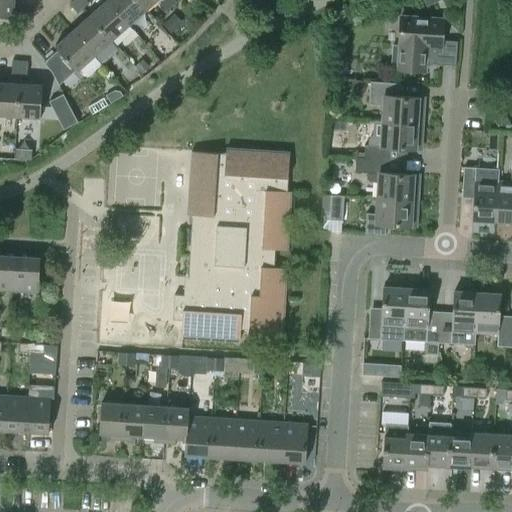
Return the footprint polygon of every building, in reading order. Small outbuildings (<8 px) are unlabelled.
[(13,14),(13,0),(0,0),(0,16),(13,17),(14,14),(13,14)] [(83,8),(76,0),(73,0),(69,4),(77,13),(83,8)] [(136,0),(108,0),(107,1),(129,25),(145,10),(136,0)] [(136,0),(145,10),(157,0),(136,0)] [(112,40),(129,25),(107,1),(90,16),(112,40)] [(95,55),(112,40),(90,16),(73,31),(95,55)] [(426,64),(432,65),(456,66),(457,42),(442,41),(443,19),(401,16),(398,47),(397,48),(396,48),(395,50),(394,51),(393,53),(393,54),(392,56),(392,57),(392,58),(393,60),(393,61),(394,63),(395,64),(396,66),(397,67),(397,70),(425,72),(426,64)] [(79,70),(95,55),(73,31),(57,45),(57,44),(55,46),(77,72),(79,70)] [(51,71),(57,66),(50,58),(44,63),(51,71)] [(11,73),(20,74),(20,62),(12,61),(11,73)] [(28,62),(20,62),(20,74),(27,74),(28,62)] [(0,115),(17,116),(19,83),(0,82),(0,115)] [(382,122),(421,124),(423,98),(424,98),(392,96),(393,83),(370,82),(368,105),(383,106),(382,121),(382,122)] [(40,85),(19,83),(17,116),(38,118),(41,118),(43,84),(40,84),(40,85)] [(364,145),(364,153),(358,153),(357,158),(388,160),(388,148),(420,150),(421,124),(382,122),(382,121),(374,121),(373,135),(369,139),(369,145),(364,145)] [(227,154),(191,152),(188,215),(198,216),(197,229),(192,229),(189,277),(194,277),(193,297),(174,296),(172,320),(183,320),(182,336),(210,337),(240,339),(240,329),(249,330),(248,339),(283,341),(287,269),(273,268),(274,249),(287,250),(291,192),(288,192),(290,152),(227,148),(227,154)] [(378,182),(377,198),(417,201),(418,175),(387,173),(388,160),(357,158),(356,158),(355,172),(368,173),(368,178),(371,182),(378,182)] [(472,220),(496,222),(499,182),(497,182),(498,170),(463,167),(462,193),(474,193),(472,220)] [(509,183),(499,182),(496,222),(511,222),(511,170),(510,170),(509,183)] [(329,220),(342,221),(344,196),(331,195),(329,220)] [(417,201),(377,198),(376,214),(366,213),(365,234),(385,235),(385,225),(415,227),(417,201)] [(18,257),(0,255),(0,290),(16,291),(18,257)] [(40,258),(18,257),(16,291),(38,293),(40,258)] [(402,341),(404,328),(406,289),(383,287),(381,314),(369,313),(368,339),(402,341)] [(425,342),(438,343),(440,318),(428,317),(430,290),(406,289),(404,328),(426,330),(425,342)] [(438,343),(450,344),(474,345),(475,333),(477,293),(454,291),(452,318),(440,318),(438,343)] [(496,346),(509,347),(511,322),(499,321),(500,294),(477,293),(475,333),(497,334),(496,346)] [(13,337),(13,327),(1,327),(0,336),(13,337)] [(13,327),(13,337),(26,338),(26,328),(13,327)] [(31,353),(32,344),(19,343),(18,352),(31,353)] [(32,344),(31,353),(44,354),(44,345),(32,344)] [(126,366),(126,353),(118,353),(117,366),(126,366)] [(126,353),(126,366),(134,367),(135,354),(126,353)] [(169,369),(170,356),(161,355),(160,368),(169,369)] [(170,356),(169,369),(178,369),(178,356),(170,356)] [(214,371),(215,358),(206,358),(206,371),(214,371)] [(215,358),(214,371),(223,372),(224,359),(215,358)] [(263,361),(254,361),(254,373),(262,374),(263,361)] [(262,374),(264,374),(271,374),(272,362),(263,361),(262,374)] [(302,376),(311,377),(320,377),(321,365),(303,363),(302,376)] [(381,382),(380,396),(410,398),(411,383),(381,382)] [(419,394),(431,395),(432,385),(420,385),(419,394)] [(432,385),(431,395),(443,395),(443,386),(432,385)] [(462,397),(474,397),(475,388),(463,387),(462,397)] [(475,388),(474,397),(486,398),(487,389),(475,388)] [(5,430),(26,432),(28,397),(7,396),(5,430)] [(51,398),(28,397),(26,432),(49,433),(51,398)] [(110,439),(121,440),(123,404),(101,403),(99,434),(110,434),(110,439)] [(145,405),(123,404),(121,440),(132,441),(132,436),(143,436),(145,405)] [(166,407),(145,405),(143,436),(154,437),(153,442),(164,443),(166,407)] [(189,408),(166,407),(164,443),(175,444),(175,439),(185,439),(188,416),(189,408)] [(184,455),(208,457),(211,418),(188,416),(185,439),(184,455)] [(208,457),(233,458),(235,419),(211,418),(208,457)] [(233,458),(257,460),(259,421),(235,419),(233,458)] [(257,460),(281,462),(284,423),(259,421),(257,460)] [(451,431),(449,431),(449,423),(428,422),(427,435),(428,435),(426,465),(428,465),(448,467),(451,431)] [(308,424),(284,423),(281,462),(305,463),(308,424)] [(472,433),(451,431),(448,467),(470,468),(472,433)] [(382,467),(405,469),(408,434),(384,432),(382,467)] [(494,434),(472,433),(470,468),(492,469),(494,434)] [(408,434),(405,469),(427,470),(428,465),(426,465),(428,435),(427,435),(408,434)] [(511,435),(494,434),(492,469),(511,470),(511,435)]
